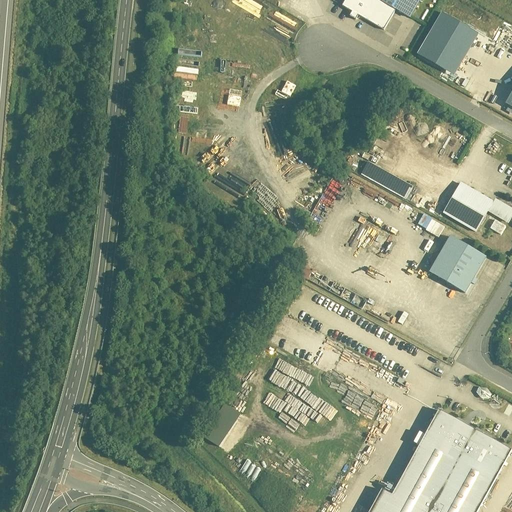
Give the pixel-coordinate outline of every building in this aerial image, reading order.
[(234,0),(230,9),(257,23),(265,7),(251,0),(240,0),(239,2),(235,0),(234,0)] [(395,15),(409,23),(422,0),(348,0),(342,11),(384,35),(395,15)] [(443,12),(420,56),(458,77),(482,33),(443,12)] [(283,92),(292,97),(297,86),(288,82),(283,92)] [(240,107),(242,96),(231,93),(228,105),(240,107)] [(180,115),(180,133),(188,133),(188,115),(180,115)] [(203,169),(211,177),(243,139),(235,132),(203,169)] [(361,178),(407,203),(414,190),(368,165),(361,178)] [(217,172),(208,187),(238,206),(251,185),(233,173),(229,179),(217,172)] [(461,186),(443,217),(476,236),(489,214),(494,205),(461,186)] [(494,205),(489,214),(509,225),(511,219),(511,210),(495,202),(494,205)] [(425,215),(419,227),(440,238),(446,227),(425,215)] [(429,278),(464,299),(486,263),(451,241),(429,278)] [(482,511),(511,458),(511,455),(441,417),(394,502),(383,496),(374,511),(482,511)]
